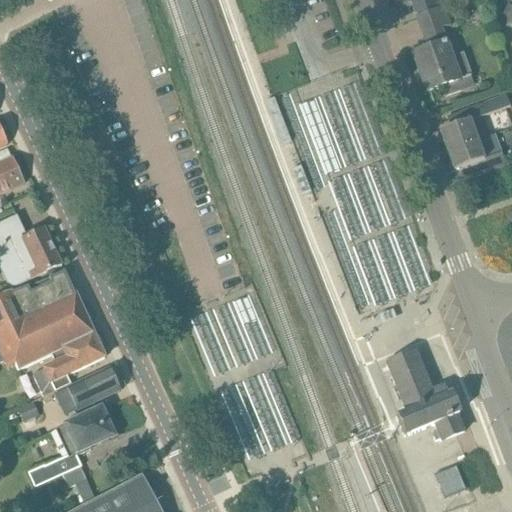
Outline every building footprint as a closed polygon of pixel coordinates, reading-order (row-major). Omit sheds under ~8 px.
[(438,7),(435,0),(420,0),(411,4),(415,16),(438,7)] [(504,4),(491,8),(493,14),(504,10),(510,8),(508,2),(504,4)] [(471,79),(464,60),(463,56),(452,60),(440,28),(450,25),(444,9),(418,18),(429,51),(414,56),(428,94),(443,89),(446,96),(461,90),(459,83),(471,79)] [(502,45),(511,41),(511,36),(505,18),(494,22),(502,45)] [(339,89),(365,159),(382,153),(356,83),(339,89)] [(319,97),(345,167),(362,161),(335,91),(319,97)] [(277,99),(312,192),(326,187),(291,94),(277,99)] [(283,145),(293,141),(275,96),(272,97),(266,100),(283,145)] [(487,117),(511,109),(506,97),(483,105),(487,117)] [(300,104),(326,175),(343,168),(316,98),(300,104)] [(482,119),(487,117),(483,105),(460,114),(464,125),(433,137),(436,145),(444,142),(448,154),(489,138),(482,119)] [(444,168),(447,176),(479,165),(483,176),(506,167),(502,156),(496,158),(489,138),(448,154),(452,165),(444,168)] [(0,207),(2,207),(0,202),(0,197),(24,186),(12,160),(0,166),(0,207)] [(368,167),(390,225),(407,219),(385,160),(368,167)] [(301,165),(292,168),(303,196),(312,192),(301,165)] [(348,175),(370,233),(387,227),(365,168),(348,175)] [(328,182),(350,240),(367,234),(345,175),(328,182)] [(358,310),(371,305),(334,212),(322,217),(358,310)] [(17,218),(0,226),(0,271),(9,292),(16,289),(29,284),(62,268),(44,231),(23,241),(22,238),(26,236),(17,218)] [(392,233),(415,291),(431,285),(409,226),(392,233)] [(372,240),(395,299),(412,292),(389,234),(372,240)] [(353,248),(375,306),(392,300),(370,241),(353,248)] [(0,333),(76,298),(65,274),(56,279),(13,296),(0,301),(0,333)] [(257,359),(273,353),(250,295),(233,302),(257,359)] [(52,356),(94,336),(76,298),(0,333),(0,365),(5,364),(9,371),(16,368),(19,374),(53,358),(52,356)] [(237,368),(253,361),(229,304),(213,310),(237,368)] [(214,377),(231,370),(207,313),(191,319),(214,377)] [(53,358),(57,367),(33,377),(44,399),(71,386),(67,377),(105,360),(94,337),(53,358)] [(404,408),(444,392),(442,388),(433,392),(417,354),(387,367),(404,408)] [(121,394),(110,371),(70,390),(79,412),(94,405),(94,406),(121,394)] [(292,443),(300,440),(271,371),(263,374),(292,443)] [(271,451),(288,445),(259,376),(243,382),(271,451)] [(249,460),(266,454),(237,384),(221,391),(249,460)] [(441,443),(465,433),(458,417),(460,417),(451,396),(446,398),(444,392),(404,408),(407,414),(400,417),(397,419),(405,439),(408,438),(409,438),(434,427),(437,433),(436,434),(435,434),(434,436),(434,437),(434,438),(434,439),(436,444),(440,442),(441,443)] [(32,407),(16,414),(22,427),(37,420),(32,407)] [(63,478),(64,478),(82,469),(77,459),(85,455),(84,453),(114,439),(109,428),(113,427),(105,410),(56,433),(69,459),(46,470),(45,469),(29,476),(36,491),(63,478)] [(350,412),(325,413),(326,422),(350,421),(350,412)] [(64,478),(63,478),(69,491),(75,488),(87,483),(88,482),(82,469),(64,478)] [(437,476),(446,496),(463,488),(454,469),(437,476)] [(159,511),(141,478),(96,502),(85,508),(77,511),(159,511)] [(87,483),(75,488),(85,508),(96,502),(87,483)]
